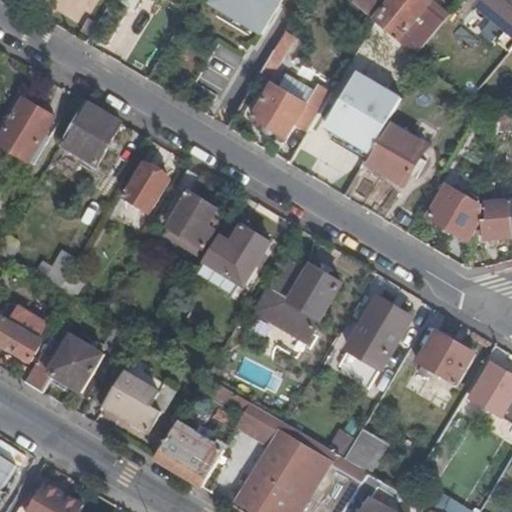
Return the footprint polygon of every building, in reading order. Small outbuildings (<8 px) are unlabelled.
[(91,16),(99,0),(84,0),(79,10),(91,16)] [(264,36),(285,0),(215,0),(212,6),(264,36)] [(375,22),(384,11),(383,9),(385,6),(377,0),(357,0),(354,5),(375,22)] [(417,59),(447,21),(430,7),(433,3),(429,0),(393,0),(384,11),(375,22),(377,25),(394,39),(417,59)] [(483,26),(511,48),(511,0),(484,0),(475,12),(486,21),(483,26)] [(281,45),(265,74),(272,78),(289,50),(281,45)] [(197,85),(218,95),(232,64),(210,55),(197,85)] [(331,129),(372,152),(390,125),(406,98),(364,71),(331,129)] [(296,127),(310,135),(333,97),(319,89),(315,96),(287,78),(283,85),(276,82),(254,120),(288,141),(296,127)] [(0,144),(31,162),(56,118),(26,100),(0,142),(0,144)] [(97,167),(124,124),(88,103),(63,147),(97,167)] [(481,112),(474,123),(501,130),(504,118),(481,112)] [(372,152),(366,163),(406,187),(430,147),(390,125),(372,152)] [(125,200),(150,215),(170,182),(145,166),(125,200)] [(201,176),(189,170),(157,223),(206,251),(217,230),(210,225),(219,210),(191,193),(201,176)] [(430,218),(478,245),(482,223),(483,221),(485,210),(447,188),(430,218)] [(485,242),(511,240),(511,206),(511,205),(511,203),(507,203),(486,205),(488,220),(483,221),(482,223),(485,242)] [(233,245),(220,237),(197,274),(239,301),(260,268),(274,245),(244,226),(233,245)] [(20,251),(6,243),(0,253),(0,255),(12,263),(20,251)] [(68,279),(78,262),(66,253),(54,271),(47,284),(61,291),(68,279)] [(282,257),(250,308),(259,313),(290,261),(282,257)] [(290,261),(259,313),(308,343),(342,284),(312,266),(309,272),(290,261)] [(47,284),(54,271),(43,264),(36,276),(47,284)] [(86,290),(68,279),(61,291),(74,299),(78,302),(86,290)] [(403,367),(426,327),(376,297),(359,325),(396,347),(389,359),(403,367)] [(138,320),(110,303),(103,316),(116,324),(131,332),(138,320)] [(0,344),(33,364),(44,344),(2,318),(0,322),(0,344)] [(102,349),(117,357),(131,332),(116,324),(102,349)] [(477,356),(438,333),(419,364),(462,391),(465,385),(461,382),(477,356)] [(44,356),(28,384),(46,395),(56,377),(83,393),(103,356),(77,340),(62,367),(44,356)] [(511,422),(511,376),(493,365),(473,399),(511,422)] [(162,394),(127,374),(106,407),(152,435),(164,414),(154,409),(162,394)] [(239,429),(253,438),(268,415),(218,385),(212,394),(247,416),(239,429)] [(268,415),(253,438),(264,445),(279,421),(268,415)] [(271,450),(235,508),(241,511),(302,511),(331,467),(338,456),(286,425),(279,421),(264,445),(271,450)] [(179,423),(156,461),(204,490),(229,447),(215,439),(212,443),(179,423)] [(332,447),(344,454),(354,437),(341,430),(332,447)] [(365,430),(346,461),(367,473),(371,475),(390,445),(365,430)] [(346,461),(338,456),(331,467),(360,484),(367,473),(346,461)] [(343,511),(360,484),(331,467),(302,511),(343,511)] [(81,511),(85,506),(43,481),(34,496),(28,506),(24,511),(81,511)] [(24,503),(28,506),(34,496),(30,493),(24,503)] [(390,511),(371,500),(363,511),(390,511)]
